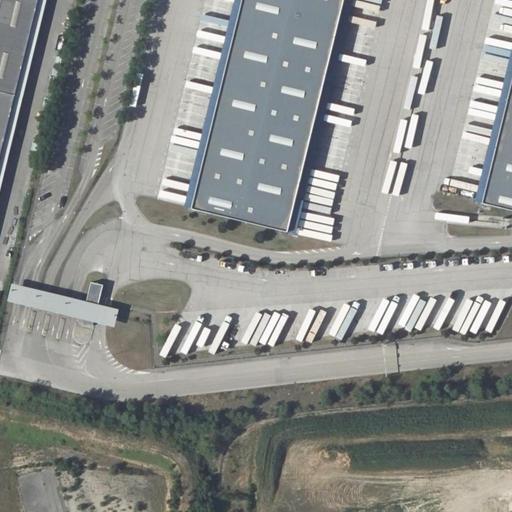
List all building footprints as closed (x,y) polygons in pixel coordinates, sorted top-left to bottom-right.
[(0,0),(0,162),(38,0),(0,0)] [(242,0),(192,208),(191,213),(287,236),(288,232),(344,0),(242,0)] [(511,83),(484,201),(483,207),(511,214),(511,83)] [(7,300),(114,326),(119,309),(82,300),(56,293),(52,292),(42,290),(39,289),(37,289),(16,284),(11,282),(7,300)] [(102,285),(90,282),(86,301),(81,322),(93,325),(99,299),(100,295),(102,285)]
